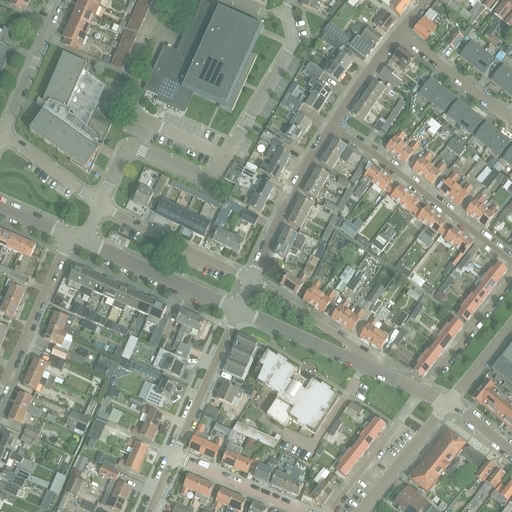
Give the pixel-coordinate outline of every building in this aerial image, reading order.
[(11,0),(10,5),(24,11),(26,5),(28,6),(30,0),(11,0)] [(95,17),(98,9),(99,7),(84,0),(81,0),(78,9),(95,17)] [(314,0),(304,0),(302,6),(318,13),(322,3),(314,0)] [(350,0),(348,4),(353,8),(359,0),(350,0)] [(400,16),(410,3),(405,0),(382,0),(381,1),(382,2),(392,10),(400,16)] [(463,8),(463,9),(468,2),(465,0),(463,0),(459,6),(456,4),(459,0),(453,0),(453,1),(452,1),(448,7),(458,15),(463,8)] [(477,0),(479,1),(469,14),(463,9),(458,15),(467,23),(470,20),(471,21),(487,0),(477,0)] [(501,0),(487,0),(471,21),(469,23),(468,25),(471,28),(486,9),(491,13),(495,7),(501,0)] [(329,6),(333,8),(337,11),(342,4),(338,1),(336,4),(333,1),(329,6)] [(148,13),(150,7),(138,2),(136,8),(148,13)] [(511,7),(505,2),(498,10),(495,14),(491,19),(496,23),(485,36),(490,40),(490,41),(493,36),(499,29),(499,30),(511,12),(511,7)] [(179,54),(176,52),(164,47),(150,77),(152,78),(147,90),(161,97),(159,101),(184,112),(193,91),(221,104),(219,110),(231,115),(257,57),(249,54),(261,28),(205,3),(202,10),(199,8),(179,54)] [(145,18),(148,13),(136,8),(133,13),(145,18)] [(328,14),(332,17),(337,11),(333,8),(328,14)] [(91,26),(95,17),(78,9),(73,19),(91,26)] [(430,10),(414,30),(415,33),(426,42),(438,27),(433,23),(438,16),(430,10)] [(396,21),(388,15),(383,11),(373,24),(379,28),(387,34),(396,21)] [(502,32),(503,31),(507,26),(511,30),(511,12),(499,30),(502,32)] [(143,24),(145,18),(133,13),(131,19),(143,24)] [(87,36),(89,31),(91,26),(73,19),(69,28),(87,36)] [(140,29),(143,24),(131,19),(129,24),(140,29)] [(118,31),(122,32),(126,24),(122,22),(118,31)] [(364,62),(382,39),(369,28),(366,32),(356,25),(347,37),(330,23),(324,31),(364,62)] [(138,35),(140,29),(129,24),(126,30),(138,35)] [(82,47),(87,36),(69,28),(64,39),(66,40),(64,46),(78,52),(80,46),(82,47)] [(458,31),(446,45),(454,51),(466,37),(467,36),(472,31),(469,28),(465,33),(459,29),(458,31)] [(134,43),(137,38),(125,33),(123,38),(134,43)] [(331,63),(345,73),(353,63),(345,57),(338,53),(342,48),(329,39),(330,37),(326,33),(321,41),(324,43),(338,53),(331,63)] [(500,42),(493,36),(490,41),(489,42),(499,50),(502,46),(499,43),(500,42)] [(132,49),(134,43),(123,38),(120,44),(132,49)] [(467,48),(461,56),(472,66),(485,51),(480,47),(473,41),(467,48)] [(10,49),(0,44),(0,72),(1,71),(0,70),(0,68),(2,64),(3,65),(10,49)] [(130,54),(132,49),(120,44),(118,49),(130,54)] [(501,51),(506,55),(511,50),(505,46),(501,51)] [(405,72),(409,67),(415,59),(401,48),(390,61),(398,67),(405,72)] [(127,60),(130,54),(118,49),(116,55),(127,60)] [(485,51),(472,66),(484,75),(491,67),(497,60),(485,51)] [(496,59),(501,63),(506,56),(501,52),(496,59)] [(89,176),(94,165),(113,122),(112,122),(112,123),(95,111),(105,87),(84,72),(87,65),(64,55),(44,101),(39,99),(36,105),(45,111),(30,131),(86,171),(84,173),(89,176)] [(125,65),(127,60),(116,55),(113,60),(125,65)] [(122,71),(125,65),(113,60),(111,66),(122,71)] [(338,83),(345,73),(331,63),(324,72),(330,77),(338,83)] [(307,69),(320,78),(324,72),(310,64),(307,69)] [(503,90),(511,79),(511,72),(504,65),(498,73),(492,81),(503,90)] [(388,82),(397,89),(402,83),(392,76),(395,72),(387,66),(379,76),(388,82)] [(313,89),(310,93),(325,103),(332,93),(323,88),(316,83),(320,78),(307,69),(303,75),(313,81),(309,87),(313,89)] [(511,97),(511,79),(503,90),(511,97)] [(433,102),(443,89),(431,80),(425,88),(421,93),(433,102)] [(378,101),(386,90),(375,82),(367,94),(378,101)] [(445,111),(448,106),(455,98),(443,89),(433,102),(445,111)] [(318,114),(325,103),(310,93),(306,99),(303,97),(299,102),(289,96),(286,101),(299,110),(303,104),(318,114)] [(371,112),(378,101),(367,94),(360,104),(371,112)] [(394,112),(398,115),(407,103),(402,100),(394,112)] [(282,106),(296,115),(299,110),(286,101),(282,106)] [(460,124),(471,111),(459,102),(452,110),(449,115),(460,124)] [(352,115),(363,123),(369,114),(371,112),(360,104),(352,115)] [(472,134),(476,128),(482,120),(471,111),(460,124),(472,134)] [(398,115),(394,112),(388,121),(387,123),(391,126),(398,115)] [(296,115),(290,125),(305,135),(312,124),(303,119),(296,115)] [(383,136),(389,128),(391,126),(387,123),(388,121),(382,117),(373,130),(383,136)] [(443,120),(440,124),(452,133),(455,130),(443,120)] [(436,123),(427,134),(432,138),(441,127),(436,123)] [(477,137),(488,146),(498,133),(487,124),(480,132),(477,137)] [(290,125),(283,135),(290,140),(298,145),(305,135),(290,125)] [(279,141),(283,135),(270,127),(266,132),(279,141)] [(395,157),(406,144),(401,141),(406,134),(402,130),(392,142),(386,150),(395,157)] [(488,146),(500,156),(510,142),(498,133),(488,146)] [(264,134),(260,140),(271,146),(271,145),(274,140),(264,134)] [(274,140),(271,145),(272,146),(280,150),(283,144),(274,140)] [(459,158),(466,150),(458,143),(454,140),(453,140),(447,148),(459,158)] [(341,156),(347,148),(335,141),(328,152),(340,159),(341,156)] [(406,144),(395,157),(405,165),(420,145),(415,142),(410,148),(406,144)] [(272,162),(284,169),(291,156),(282,151),(279,150),(279,151),(273,147),(266,159),(272,162)] [(428,151),(413,171),(422,178),(432,166),(428,162),(433,155),(428,151)] [(332,170),(340,159),(328,152),(321,163),(330,169),(332,170)] [(493,157),(488,163),(493,167),(498,161),(493,157)] [(365,159),(359,168),(351,180),(357,184),(365,169),(369,162),(365,159)] [(245,169),(255,174),(257,168),(252,166),(254,161),(250,160),(245,169)] [(266,175),(269,176),(277,181),(284,169),(272,162),(269,169),(263,165),(260,171),(267,174),(266,175)] [(369,162),(365,169),(368,172),(374,166),(369,162)] [(437,170),(432,166),(422,178),(431,186),(438,178),(447,167),(442,163),(437,170)] [(494,168),(493,168),(499,173),(503,168),(497,163),(494,168)] [(255,195),(267,201),(274,188),(262,182),(262,183),(255,179),(257,175),(255,174),(245,169),(234,164),(231,170),(254,182),(252,185),(259,189),(255,195)] [(366,187),(371,181),(374,184),(383,173),(374,166),(368,172),(368,173),(360,183),(362,185),(354,195),(360,199),(368,189),(366,187)] [(481,184),(492,172),(487,168),(476,180),(481,184)] [(326,175),(317,170),(311,181),(323,188),(329,176),(326,175)] [(488,190),(500,175),(494,170),(482,186),(488,190)] [(393,181),(383,173),(374,184),(384,192),(386,190),(389,193),(394,187),(390,184),(393,181)] [(455,173),(445,184),(439,192),(449,199),(459,187),(454,184),(460,177),(455,173)] [(162,176),(158,185),(154,194),(142,188),(134,204),(147,210),(147,208),(153,211),(168,179),(162,176)] [(343,199),(348,202),(355,189),(350,186),(351,184),(341,178),(338,184),(348,189),(343,199)] [(182,192),(185,187),(172,181),(170,186),(182,192)] [(304,193),(313,198),(317,200),(320,194),(325,196),(328,191),(323,188),(311,181),(304,193)] [(458,207),(464,199),(473,188),(469,184),(463,191),(459,187),(449,199),(458,207)] [(242,188),(236,185),(232,193),(238,196),(242,188)] [(394,187),(389,193),(393,196),(391,198),(401,206),(410,194),(400,186),(398,190),(394,187)] [(185,187),(182,192),(194,198),(196,193),(185,187)] [(37,207),(42,196),(36,193),(31,205),(37,207)] [(196,193),(194,198),(206,203),(208,198),(196,193)] [(410,194),(401,206),(410,214),(412,211),(415,214),(421,207),(417,205),(419,202),(410,194)] [(472,205),(466,213),(475,220),(485,208),(480,205),(486,198),(481,194),(472,205)] [(261,213),(267,201),(255,195),(252,201),(246,198),(243,204),(249,207),(249,208),(261,213)] [(64,198),(58,206),(69,213),(74,205),(64,198)] [(221,212),(227,201),(226,201),(224,206),(208,198),(206,203),(217,209),(212,219),(217,221),(221,212)] [(229,199),(228,202),(239,208),(241,205),(229,199)] [(338,217),(341,212),(342,213),(348,202),(343,199),(338,208),(327,202),(324,206),(335,213),(336,210),(337,211),(335,216),(338,217)] [(313,206),(310,204),(301,200),(295,212),(307,218),(313,206)] [(244,210),(228,202),(227,201),(217,221),(223,224),(224,224),(231,209),(242,214),(244,210)] [(352,207),(357,212),(364,206),(359,201),(352,207)] [(157,214),(169,220),(174,208),(163,202),(161,205),(157,214)] [(475,220),(485,228),(491,220),(500,209),(495,205),(489,212),(485,208),(475,220)] [(421,207),(415,214),(420,217),(418,219),(428,227),(437,215),(427,208),(425,211),(421,207)] [(169,220),(180,226),(186,214),(174,208),(169,220)] [(502,215),(507,218),(511,212),(507,208),(502,215)] [(259,217),(250,213),(244,210),(242,214),(240,219),(254,226),(259,217)] [(302,230),(307,218),(295,212),(289,224),(302,230)] [(186,214),(180,226),(192,231),(198,219),(186,214)] [(442,235),(447,229),(444,226),(446,223),(437,215),(428,227),(437,235),(439,232),(442,235)] [(507,218),(502,215),(497,221),(502,225),(507,218)] [(333,231),(335,227),(339,218),(334,216),(328,229),(333,231)] [(340,216),(339,218),(335,227),(339,231),(347,221),(340,216)] [(204,237),(208,228),(210,225),(198,219),(192,231),(204,237)] [(341,230),(352,240),(360,230),(364,225),(358,220),(354,225),(353,227),(347,222),(341,230)] [(232,236),(225,233),(228,227),(224,224),(223,224),(220,231),(218,230),(213,242),(226,248),(232,236)] [(333,231),(328,229),(322,240),(327,242),(333,231)] [(379,235),(372,245),(382,253),(389,244),(392,246),(395,242),(392,240),(396,235),(389,229),(385,235),(379,235)] [(445,241),(454,248),(463,236),(454,229),(451,232),(447,229),(442,235),(447,238),(445,241)] [(285,230),(280,242),(299,251),(299,252),(301,252),(306,240),(285,230)] [(0,246),(4,248),(1,254),(6,256),(8,250),(9,250),(14,237),(3,232),(0,238),(0,246)] [(238,239),(232,236),(226,248),(239,254),(247,236),(241,233),(238,239)] [(454,267),(458,262),(467,252),(473,244),(463,236),(454,248),(459,253),(450,264),(454,267)] [(19,255),(25,242),(14,237),(9,250),(19,255)] [(356,242),(366,249),(370,244),(360,237),(356,242)] [(28,285),(39,259),(43,250),(25,242),(19,255),(25,257),(20,269),(17,267),(14,272),(12,271),(10,277),(28,285)] [(274,254),(286,260),(289,254),(296,257),(299,252),(299,251),(280,242),(274,254)] [(467,255),(468,256),(463,262),(466,265),(471,259),(472,259),(480,249),(475,245),(467,255)] [(320,261),(325,249),(320,246),(314,258),(320,261)] [(305,272),(310,275),(313,276),(320,261),(314,258),(310,268),(298,263),(296,269),(305,272)] [(466,265),(463,262),(458,268),(461,271),(466,265)] [(487,276),(497,284),(507,271),(499,264),(494,270),(492,269),(487,276)] [(398,265),(395,269),(403,275),(406,270),(398,265)] [(1,266),(0,269),(0,272),(10,277),(12,271),(1,266)] [(67,287),(79,293),(89,270),(84,268),(82,271),(76,268),(67,287)] [(319,268),(315,277),(321,280),(325,271),(319,268)] [(90,298),(93,292),(99,278),(92,276),(94,272),(89,270),(79,293),(90,298)] [(406,270),(403,275),(408,279),(412,274),(407,270),(406,270)] [(451,276),(468,291),(472,286),(454,271),(451,276)] [(288,276),(281,286),(296,296),(302,288),(303,286),(303,285),(308,278),(310,275),(305,272),(298,282),(288,276)] [(349,286),(346,288),(353,293),(365,276),(358,272),(349,286)] [(421,288),(425,283),(415,276),(411,281),(421,288)] [(483,284),(478,290),(487,297),(497,284),(487,276),(482,282),(483,284)] [(93,292),(104,297),(111,280),(106,278),(105,281),(99,278),(93,292)] [(445,285),(449,288),(454,281),(450,278),(445,285)] [(14,283),(8,280),(5,288),(11,290),(6,300),(19,305),(25,292),(13,287),(14,283)] [(104,297),(115,302),(121,288),(115,286),(116,282),(111,280),(104,297)] [(316,281),(303,300),(313,307),(321,294),(317,291),(322,284),(316,281)] [(346,288),(349,286),(342,281),(335,290),(342,295),(346,288)] [(374,307),(385,290),(384,290),(386,287),(381,283),(379,286),(378,285),(367,302),(374,307)] [(426,283),(422,289),(431,296),(436,291),(426,283)] [(438,301),(444,294),(449,288),(445,285),(434,298),(438,301)] [(124,312),(126,307),(134,290),(129,288),(127,291),(121,288),(115,302),(113,308),(124,312)] [(126,307),(138,312),(144,298),(137,295),(139,292),(134,290),(126,307)] [(327,298),(321,294),(313,307),(323,314),(336,294),(331,290),(327,298)] [(466,302),(477,310),(487,297),(478,290),(474,296),(472,295),(466,302)] [(146,322),(156,300),(151,298),(150,301),(144,298),(138,312),(149,317),(146,322)] [(332,319),(341,325),(350,312),(346,310),(350,303),(345,299),(332,319)] [(19,305),(6,300),(2,310),(0,309),(0,316),(1,313),(13,319),(19,305)] [(156,300),(146,322),(157,327),(154,333),(162,337),(170,319),(163,316),(167,308),(160,305),(161,302),(156,300)] [(375,316),(383,304),(378,301),(371,313),(375,316)] [(458,316),(467,323),(477,310),(466,302),(461,308),(463,310),(458,316)] [(420,304),(415,311),(420,314),(425,307),(420,304)] [(76,305),(72,313),(82,317),(85,309),(76,305)] [(390,313),(383,308),(378,317),(384,321),(390,313)] [(87,309),(83,318),(93,322),(96,314),(87,309)] [(341,325),(352,332),(365,312),(359,309),(355,316),(350,312),(341,325)] [(185,334),(185,335),(194,316),(182,311),(176,324),(183,327),(173,349),(178,351),(178,350),(181,344),(185,336),(184,335),(185,334)] [(416,321),(420,314),(415,311),(411,318),(416,321)] [(400,329),(408,316),(402,312),(393,325),(400,329)] [(82,334),(76,331),(71,328),(74,322),(56,314),(50,327),(68,335),(80,340),(82,334)] [(98,316),(95,323),(104,327),(107,320),(98,316)] [(194,316),(185,335),(190,336),(192,331),(199,334),(204,321),(194,316)] [(140,330),(143,319),(138,317),(135,329),(140,330)] [(379,321),(373,318),(360,338),(370,344),(382,327),(377,324),(379,321)] [(453,340),(463,327),(455,320),(450,326),(448,325),(442,332),(453,340)] [(98,336),(101,330),(85,322),(82,328),(98,336)] [(110,322),(106,328),(115,332),(118,326),(110,322)] [(382,327),(370,344),(380,351),(393,331),(383,325),(382,327)] [(0,342),(2,343),(8,330),(0,326),(0,342)] [(118,326),(115,332),(126,337),(129,331),(118,326)] [(68,335),(50,327),(44,340),(62,348),(68,335)] [(398,338),(402,342),(407,334),(403,331),(398,338)] [(443,353),(453,340),(442,332),(437,339),(439,340),(434,346),(443,353)] [(126,358),(134,361),(144,340),(136,336),(126,358)] [(218,400),(227,404),(232,406),(235,398),(240,400),(243,394),(253,399),(256,392),(241,386),(244,384),(245,381),(242,381),(256,349),(264,353),(266,348),(263,346),(258,344),(240,336),(237,344),(238,345),(236,349),(235,348),(231,356),(233,357),(231,361),(229,360),(226,368),(228,369),(225,374),(235,378),(233,382),(236,384),(234,389),(224,385),(218,400)] [(161,350),(162,351),(167,339),(161,337),(156,348),(161,350)] [(196,340),(191,338),(187,347),(181,344),(178,350),(189,355),(192,349),(195,343),(196,340)] [(391,358),(398,348),(402,342),(398,338),(387,355),(391,358)] [(511,344),(492,370),(500,376),(511,386),(511,344)] [(149,345),(147,349),(159,355),(153,368),(179,379),(184,367),(175,363),(177,357),(187,361),(189,355),(178,350),(178,351),(175,356),(162,351),(161,350),(156,348),(149,345)] [(422,358),(433,366),(443,353),(434,346),(430,352),(428,351),(422,358)] [(74,356),(56,348),(52,355),(71,363),(74,356)] [(118,348),(114,356),(119,359),(123,350),(118,348)] [(329,415),(339,399),(331,393),(331,392),(323,387),(322,388),(313,382),(311,386),(310,385),(309,387),(295,378),(296,376),(295,375),(297,372),(287,365),(288,364),(279,358),(278,359),(268,353),(259,367),(265,371),(257,383),(265,389),(268,385),(282,394),(267,416),(285,428),(291,419),(316,435),(326,419),(321,415),(323,412),(329,415)] [(66,362),(52,356),(49,363),(54,365),(53,368),(62,372),(66,362)] [(101,356),(94,373),(105,378),(106,377),(109,378),(115,364),(112,362),(113,361),(101,356)] [(419,366),(414,372),(423,379),(433,366),(422,358),(417,364),(419,366)] [(35,360),(29,373),(42,379),(48,365),(35,360)] [(159,381),(161,376),(141,367),(140,368),(138,372),(138,373),(159,381)] [(23,386),(33,390),(36,392),(39,386),(50,391),(53,384),(47,381),(42,379),(29,373),(23,386)] [(50,375),(49,378),(47,381),(53,384),(54,382),(56,378),(50,375)] [(485,380),(471,398),(480,405),(493,388),(494,388),(485,380)] [(169,401),(175,387),(163,382),(160,389),(153,386),(146,402),(162,408),(166,399),(169,401)] [(493,388),(480,405),(489,411),(502,395),(493,388)] [(33,399),(29,398),(20,394),(14,407),(27,413),(26,414),(38,419),(40,412),(29,407),(33,399)] [(108,395),(107,398),(106,398),(103,405),(108,408),(113,397),(108,395)] [(502,395),(489,411),(498,418),(511,402),(502,395)] [(143,402),(132,397),(129,403),(141,408),(143,402)] [(92,400),(84,417),(90,420),(98,403),(92,400)] [(511,403),(511,402),(498,418),(506,425),(511,418),(511,403)] [(360,416),(363,411),(352,403),(348,409),(360,416)] [(106,425),(108,420),(118,425),(122,414),(108,408),(103,405),(96,421),(106,425)] [(9,420),(18,424),(21,426),(26,414),(27,413),(14,407),(9,420)] [(220,412),(218,411),(209,407),(206,412),(210,414),(217,417),(220,412)] [(145,424),(157,429),(163,417),(144,408),(142,413),(149,416),(145,424)] [(77,430),(84,433),(90,421),(83,418),(77,430)] [(365,426),(378,436),(386,426),(376,419),(371,426),(367,423),(365,426)] [(329,435),(325,440),(333,445),(337,440),(341,433),(338,431),(343,424),(338,421),(329,435)] [(88,437),(93,439),(105,445),(111,435),(103,432),(106,427),(95,422),(88,437)] [(233,430),(274,449),(281,438),(277,436),(274,440),(237,423),(233,430)] [(152,442),(157,429),(145,424),(142,432),(135,428),(133,433),(152,442)] [(202,456),(207,443),(209,438),(202,435),(205,428),(200,425),(189,450),(202,456)] [(361,440),(370,446),(378,436),(365,426),(362,428),(366,431),(360,439),(362,440),(361,440)] [(37,441),(40,433),(27,427),(23,435),(37,441)] [(224,428),(221,434),(229,438),(229,437),(231,431),(224,428)] [(477,469),(479,467),(485,459),(448,429),(442,437),(443,437),(415,472),(414,471),(409,479),(427,493),(444,472),(444,473),(450,465),(458,455),(477,469)] [(0,447),(0,448),(12,454),(18,440),(6,435),(0,447)] [(30,445),(32,440),(23,436),(21,441),(30,445)] [(249,439),(245,447),(251,450),(255,442),(249,439)] [(93,450),(96,442),(91,440),(87,448),(93,450)] [(207,443),(202,456),(214,461),(223,442),(218,440),(215,447),(207,443)] [(353,450),(362,457),(370,446),(361,440),(353,450)] [(135,449),(131,457),(143,462),(149,449),(130,441),(127,446),(135,449)] [(230,445),(226,455),(222,464),(234,470),(239,458),(239,457),(242,450),(230,445)] [(321,447),(316,455),(320,458),(325,450),(321,447)] [(24,459),(18,456),(12,454),(0,448),(0,463),(7,467),(10,460),(21,465),(24,459)] [(21,450),(18,456),(24,459),(27,452),(21,450)] [(353,467),(362,457),(353,450),(352,452),(351,450),(344,460),(353,467)] [(99,455),(95,463),(102,466),(106,458),(99,455)] [(239,458),(234,470),(247,475),(251,467),(255,469),(260,458),(255,456),(252,463),(239,458)] [(119,466),(129,470),(138,474),(143,462),(131,457),(128,464),(121,461),(119,466)] [(83,471),(88,461),(81,458),(76,468),(83,471)] [(117,464),(105,459),(103,465),(114,470),(117,464)] [(259,466),(258,469),(254,478),(268,484),(273,472),(272,472),(275,466),(277,467),(279,463),(271,459),(269,464),(268,463),(265,469),(259,466)] [(337,472),(345,478),(353,467),(344,460),(340,464),(342,466),(337,472)] [(484,483),(490,476),(496,468),(487,461),(465,490),(469,493),(479,480),(484,483)] [(277,473),(271,486),(285,492),(294,469),(287,465),(285,470),(287,471),(285,477),(277,473)] [(107,493),(126,501),(131,489),(116,482),(120,474),(103,467),(99,475),(112,481),(107,493)] [(31,475),(18,469),(15,475),(28,482),(31,475)] [(294,469),(285,492),(298,497),(304,485),(298,483),(302,472),(294,469)] [(495,489),(500,483),(506,475),(497,469),(475,497),(479,500),(490,486),(495,489)] [(58,474),(56,479),(65,482),(67,478),(58,474)] [(0,482),(3,476),(0,475),(0,490),(2,492),(8,494),(16,498),(19,491),(0,483),(0,482)] [(181,495),(186,497),(189,491),(196,494),(194,498),(195,498),(202,482),(189,476),(181,495)] [(337,479),(332,476),(326,483),(324,482),(317,491),(328,500),(335,490),(331,487),(337,479)] [(21,487),(24,481),(14,477),(11,483),(21,487)] [(71,478),(64,493),(76,498),(83,483),(71,478)] [(501,484),(491,497),(504,508),(511,497),(511,480),(506,488),(501,484)] [(195,498),(202,501),(201,504),(206,506),(214,487),(202,482),(195,498)] [(92,492),(104,495),(106,488),(94,485),(92,492)] [(429,511),(438,511),(408,487),(394,505),(399,510),(398,511),(400,511),(401,511),(421,511),(422,511),(421,511),(429,511)] [(221,505),(228,508),(234,496),(221,490),(213,510),(218,511),(221,505)] [(313,501),(322,508),(328,500),(317,491),(315,494),(306,490),(303,496),(311,499),(313,501)] [(101,505),(111,510),(116,511),(121,511),(126,501),(107,493),(101,505)] [(57,509),(64,511),(65,511),(67,507),(64,506),(69,497),(64,494),(57,509)] [(241,511),(242,510),(246,501),(234,496),(228,508),(236,511),(235,511),(241,511)] [(303,496),(300,502),(311,507),(313,501),(311,499),(303,496)] [(508,511),(510,511),(511,508),(511,501),(503,511),(508,511)] [(87,511),(94,511),(97,508),(85,503),(82,510),(87,511)]
